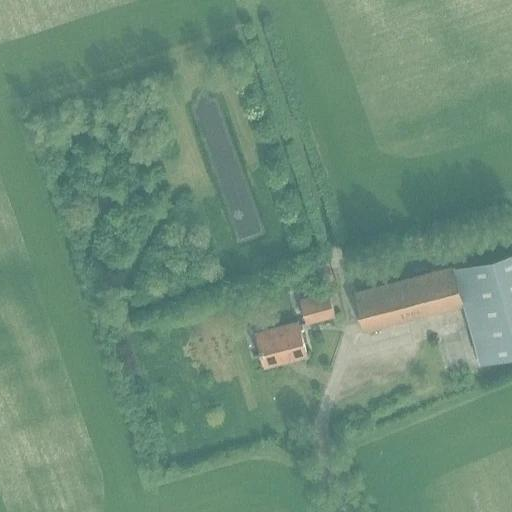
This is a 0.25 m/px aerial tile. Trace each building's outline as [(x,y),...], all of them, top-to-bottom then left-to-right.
[(423,253),(437,248),(430,230),(416,235),(423,253)] [(481,359),(511,350),(511,247),(455,262),(481,359)] [(310,263),(317,287),(335,281),(328,258),(310,263)] [(364,327),(463,301),(453,261),(354,288),(364,327)] [(306,320),(335,313),(329,290),(300,297),(306,320)] [(281,316),(296,311),(291,295),(275,300),(281,316)] [(264,362),(307,351),(298,320),(255,331),(264,362)]
